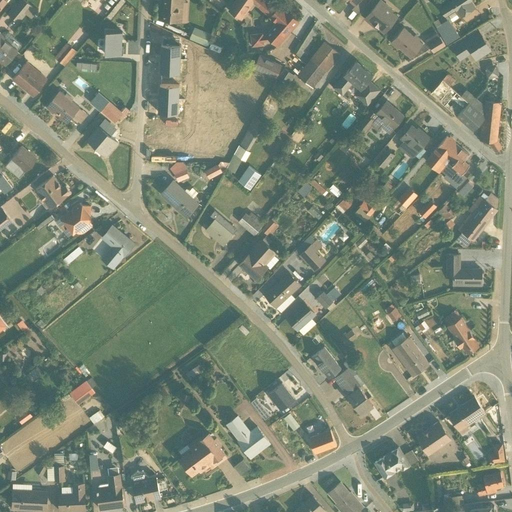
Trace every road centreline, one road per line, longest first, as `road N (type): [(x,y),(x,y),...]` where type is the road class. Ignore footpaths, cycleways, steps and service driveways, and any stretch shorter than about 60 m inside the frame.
road 1 (residential): [(134,212),(268,332),(351,448)]
road 2 (unclassified): [(306,0),(511,171)]
road 3 (unclassified): [(134,212),(145,0)]
road 4 (residential): [(506,361),(471,370),(351,448)]
road 5 (residential): [(0,98),(134,212)]
road 6 (unclassified): [(503,345),(511,171)]
road 7 (residential): [(351,448),(205,511)]
